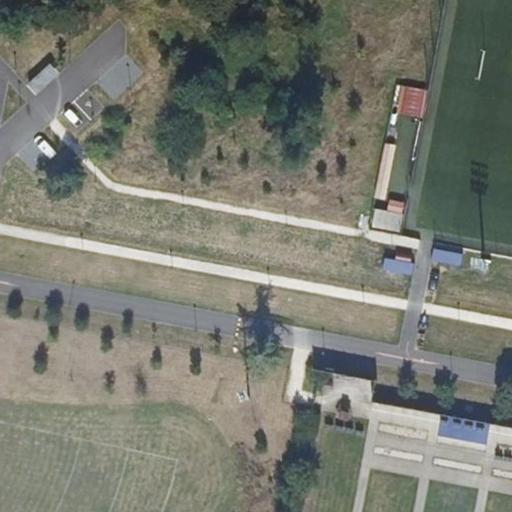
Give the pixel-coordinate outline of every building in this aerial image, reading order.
[(50,66),(26,83),(34,94),(58,76),(50,66)] [(397,86),(392,115),(422,121),(427,92),(397,86)] [(373,210),(369,229),(398,234),(402,215),(373,210)] [(430,263),(459,267),(460,255),(432,251),(430,263)] [(382,261),(381,272),(410,276),(412,264),(382,261)]
